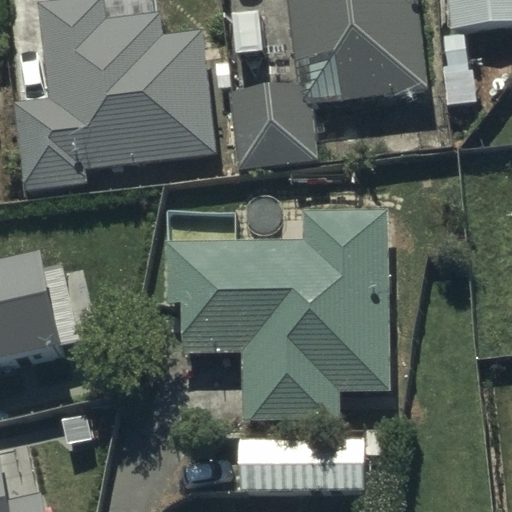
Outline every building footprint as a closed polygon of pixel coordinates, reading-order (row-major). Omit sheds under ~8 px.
[(108,0),(76,0),(42,4),(53,100),(12,105),(22,195),(91,187),(90,172),(217,158),(203,35),(166,39),(163,15),(111,21),(108,0)] [(425,0),(296,0),(305,80),(230,89),(240,175),(324,166),(318,112),(437,98),(425,0)] [(511,0),(452,0),(456,36),(511,30),(511,0)] [(301,239),(167,241),(167,302),(182,302),(182,353),(240,353),(241,419),(343,418),(342,393),(392,392),(389,209),(300,210),(301,239)] [(48,256),(0,267),(0,367),(70,351),(48,256)] [(364,439),(240,439),(240,491),(364,490),(364,439)] [(0,511),(48,511),(45,493),(7,501),(0,469),(0,511)]
